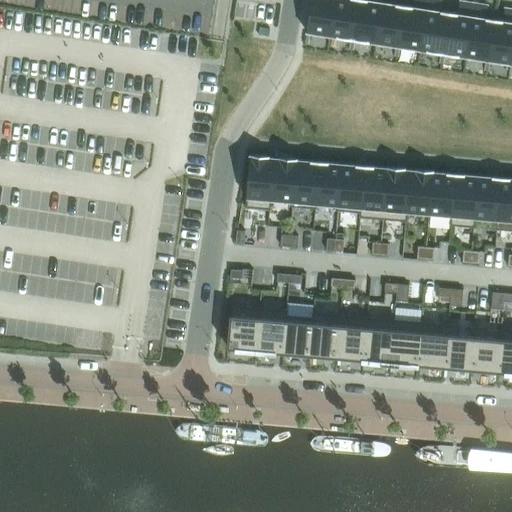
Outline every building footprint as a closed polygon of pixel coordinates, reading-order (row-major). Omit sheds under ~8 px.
[(311,0),(306,32),(329,36),(334,0),(311,0)] [(334,0),(329,36),(352,39),(358,0),(334,0)] [(358,0),(352,39),(375,43),(381,0),(358,0)] [(381,0),(375,43),(397,46),(404,5),(395,4),(395,0),(381,0)] [(404,5),(397,46),(420,49),(427,0),(413,0),(412,6),(404,5)] [(427,0),(420,49),(442,53),(449,12),(440,11),(441,0),(427,0)] [(449,12),(442,53),(465,56),(473,3),(459,1),(457,13),(449,12)] [(473,3),(465,56),(488,60),(494,19),(485,18),(487,5),(473,3)] [(494,19),(488,60),(510,63),(511,51),(511,8),(504,7),(502,20),(494,19)] [(10,57),(8,91),(52,93),(54,59),(10,57)] [(3,156),(45,162),(47,146),(53,147),(56,126),(8,119),(3,156)] [(250,155),(245,207),(270,209),(271,200),(269,200),(273,156),(251,154),(251,155),(250,155)] [(273,156),(269,200),(271,200),(291,202),(292,202),(296,158),(273,156)] [(291,202),(291,206),(316,208),(316,204),(315,203),(319,160),(296,158),(292,202),(291,202)] [(319,160),(315,203),(316,204),(337,205),(338,205),(341,162),(319,160)] [(337,205),(336,210),(359,212),(360,212),(364,164),(341,162),(338,205),(337,205)] [(359,212),(359,217),(382,219),(387,166),(364,164),(360,212),(359,212)] [(387,166),(382,219),(406,221),(407,212),(406,212),(410,168),(387,166)] [(410,168),(406,212),(407,212),(429,214),(433,170),(410,168)] [(433,170),(429,214),(450,215),(452,215),(455,172),(433,170)] [(450,215),(449,225),(474,227),(475,218),(474,218),(478,174),(455,172),(452,215),(450,215)] [(478,174),(474,218),(475,218),(496,219),(497,219),(501,176),(478,174)] [(496,219),(495,229),(511,230),(511,177),(501,176),(497,219),(496,219)] [(44,208),(46,189),(0,184),(0,220),(36,224),(38,208),(44,208)] [(236,230),(235,242),(244,242),(245,231),(236,230)] [(281,234),(280,246),(289,246),(290,234),(281,234)] [(290,234),(289,246),(297,247),(298,235),(290,234)] [(327,238),(326,250),(334,250),(335,238),(327,238)] [(335,238),(334,250),(342,251),(343,239),(335,238)] [(372,242),(371,254),(380,254),(381,242),(372,242)] [(381,242),(380,254),(388,255),(389,243),(381,242)] [(418,246),(416,258),(425,258),(426,246),(418,246)] [(426,246),(425,258),(433,259),(434,247),(426,246)] [(463,250),(462,262),(470,262),(471,250),(463,250)] [(471,250),(470,262),(479,263),(480,251),(471,250)] [(231,269),(230,277),(242,278),(243,270),(231,269)] [(277,273),(276,281),(288,282),(289,274),(277,273)] [(289,274),(288,282),(301,283),(301,275),(289,274)] [(331,277),(330,286),(342,287),(343,278),(331,277)] [(343,278),(342,287),(354,288),(355,280),(343,278)] [(385,282),(384,291),(396,292),(397,283),(385,282)] [(396,292),(395,300),(407,301),(409,284),(397,283),(396,292)] [(439,287),(438,295),(440,296),(450,296),(451,288),(439,287)] [(449,301),(449,305),(461,306),(463,289),(451,288),(450,296),(449,301)] [(492,292),(491,308),(503,309),(504,301),(504,293),(492,292)] [(230,314),(227,347),(255,349),(259,307),(231,305),(230,314)] [(259,307),(255,349),(282,352),(285,314),(287,314),(287,310),(259,307)] [(312,316),(309,354),(336,357),(340,314),(312,312),(312,316)] [(285,314),(282,352),(309,354),(312,316),(287,314),(285,314)] [(340,314),(336,357),(363,359),(367,317),(340,314)] [(367,317),(363,359),(390,361),(394,319),(367,317)] [(394,319),(390,361),(417,364),(421,321),(394,319)] [(421,321),(417,364),(444,366),(448,324),(421,321)] [(448,324),(444,366),(471,369),(474,334),(473,334),(459,332),(459,325),(448,324)] [(474,334),(471,369),(498,371),(501,336),(500,336),(486,335),(486,327),(473,326),(473,334),(474,334)] [(501,336),(498,371),(511,372),(511,329),(500,329),(500,336),(501,336)] [(99,414),(97,434),(156,439),(158,419),(99,414)] [(182,421),(180,441),(240,447),(242,427),(182,421)] [(330,435),(328,455),(388,460),(390,440),(330,435)] [(414,443),(412,462),(472,468),(474,448),(414,443)]
